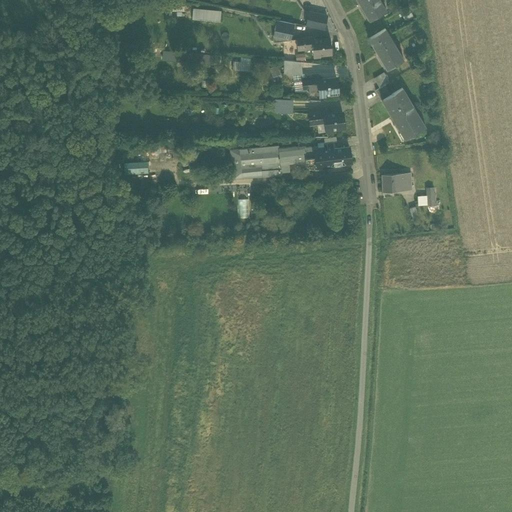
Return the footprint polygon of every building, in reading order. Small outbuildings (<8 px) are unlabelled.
[(357,0),(369,20),(386,11),(379,0),(357,0)] [(193,8),(193,11),(215,13),(214,21),(220,22),(221,11),(193,8)] [(192,19),(214,21),(215,13),(193,11),(192,19)] [(326,16),(309,12),(306,25),(324,29),(326,16)] [(276,20),(273,36),(273,42),(291,40),(294,24),(276,20)] [(369,39),(387,69),(403,59),(385,29),(369,39)] [(312,48),(313,57),(320,56),(320,55),(331,53),(330,38),(314,40),(314,37),(296,39),(297,50),(312,48)] [(162,60),(212,64),(212,56),(164,52),(162,60)] [(295,54),(296,61),(305,60),(304,53),(295,54)] [(292,74),(302,75),(301,62),(283,60),(284,73),(292,74)] [(234,70),(250,71),(250,63),(234,62),(234,70)] [(280,74),(277,65),(269,68),(273,77),(280,74)] [(373,78),(379,88),(385,84),(389,82),(383,72),(373,78)] [(302,79),(302,75),(292,74),(294,91),(304,90),(302,79)] [(318,88),(319,97),(326,96),(326,95),(338,93),(336,78),(320,79),(320,77),(302,79),(304,90),(318,88)] [(391,95),(385,84),(379,88),(375,90),(381,101),(382,100),(391,95)] [(382,100),(404,139),(425,127),(402,88),(391,95),(382,100)] [(274,112),(292,113),(292,100),(274,99),(274,112)] [(325,123),(326,131),(333,130),(332,129),(344,128),(342,112),(327,114),(326,111),(309,114),(310,125),(317,124),(325,123)] [(326,131),(325,123),(317,124),(318,132),(326,131)] [(316,143),(317,145),(317,148),(327,147),(327,143),(332,142),(336,142),(336,137),(323,138),(324,142),(316,143)] [(327,147),(317,148),(317,149),(315,149),(316,162),(311,162),(312,169),(339,166),(339,164),(351,163),(349,147),(333,148),(332,142),(327,143),(327,147)] [(294,163),(312,169),(311,162),(316,162),(315,149),(317,149),(317,148),(317,145),(305,147),(305,146),(278,148),(278,150),(270,151),(270,146),(253,148),(231,150),(233,171),(241,170),(241,176),(256,175),(257,177),(262,176),(261,168),(266,168),(266,169),(279,168),(279,167),(280,167),(279,164),(288,163),(294,163)] [(147,161),(126,162),(126,174),(148,173),(147,161)] [(288,163),(279,164),(280,167),(279,167),(279,168),(280,175),(282,175),(281,172),(289,172),(288,163)] [(261,168),(262,176),(280,175),(279,168),(266,169),(266,168),(261,168)] [(382,192),(405,190),(405,173),(382,175),(382,192)] [(415,206),(428,206),(427,194),(415,195),(415,206)] [(434,194),(427,194),(428,206),(428,212),(434,211),(434,205),(435,205),(434,194)] [(238,198),(239,217),(248,217),(248,198),(238,198)]
